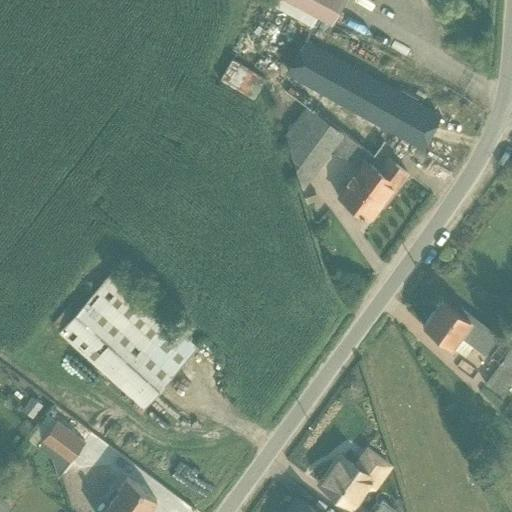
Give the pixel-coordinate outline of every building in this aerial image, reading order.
[(445,111),(306,23),(267,84),(372,150),(388,124),(423,146),(445,111)] [(335,196),(366,222),(406,176),(386,159),(377,171),(365,161),(335,196)] [(139,402),(198,337),(112,259),(53,324),(91,358),(139,402)] [(452,344),(470,317),(436,293),(417,320),(452,344)] [(240,393),(248,370),(238,366),(230,390),(240,393)] [(44,408),(51,417),(66,405),(59,396),(44,408)] [(55,449),(86,470),(106,442),(76,421),(55,449)] [(314,482),(350,509),(385,464),(361,446),(350,460),(338,450),(314,482)] [(127,511),(169,511),(186,489),(159,470),(127,511)] [(0,501),(0,510),(2,511),(25,511),(43,493),(24,476),(0,501)] [(283,511),(321,511),(297,494),(283,511)] [(427,511),(401,500),(395,511),(427,511)]
